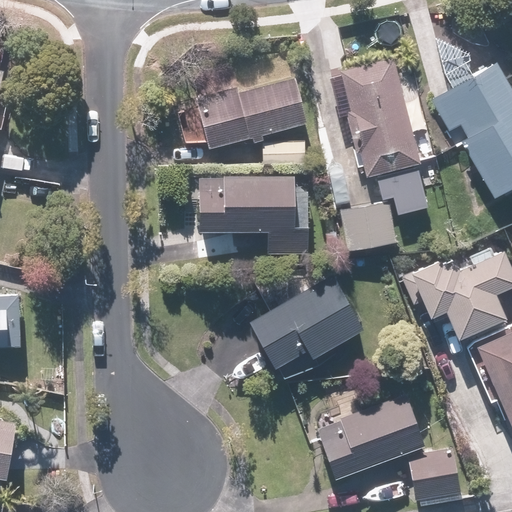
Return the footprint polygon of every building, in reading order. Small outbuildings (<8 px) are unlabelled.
[(389,58),(334,72),(361,177),(416,163),(389,58)] [(511,99),(488,62),(427,101),(490,200),(511,185),(511,131),(510,128),(511,127),(511,99)] [(304,124),(292,80),(184,109),(197,153),(304,124)] [(303,144),(261,144),(261,171),(303,172),(303,144)] [(420,190),(416,172),(369,181),(372,200),(420,190)] [(289,177),(194,176),(194,234),(267,234),(267,256),(306,256),(306,228),(289,228),(289,177)] [(386,205),(337,210),(341,251),(390,246),(386,205)] [(487,294),(510,285),(495,252),(452,271),(447,261),(435,266),(433,261),(400,275),(413,305),(418,302),(425,318),(439,312),(451,340),(498,319),(487,294)] [(331,276),(245,324),(269,367),(302,349),(309,362),(362,332),(331,276)] [(17,298),(0,298),(0,347),(17,348),(17,298)] [(511,328),(468,348),(511,447),(511,328)] [(402,396),(309,431),(329,483),(421,447),(402,396)] [(10,420),(0,418),(0,478),(2,478),(10,420)] [(460,494),(448,448),(402,460),(414,506),(460,494)]
